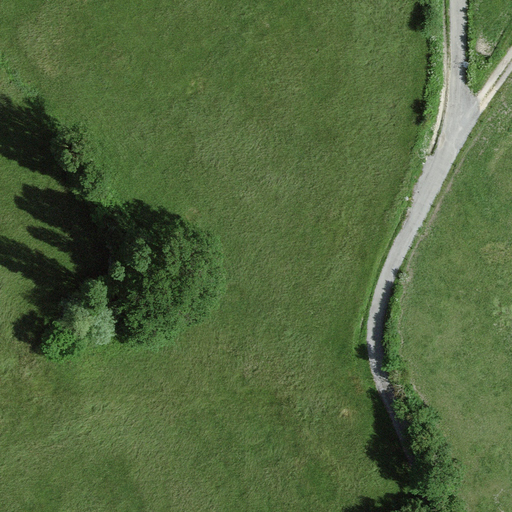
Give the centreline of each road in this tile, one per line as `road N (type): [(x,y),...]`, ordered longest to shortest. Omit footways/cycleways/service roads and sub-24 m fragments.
road 1 (track): [(511,57),(431,184),(383,289),(377,322),(381,376),(431,511)]
road 2 (track): [(458,0),(452,146)]
